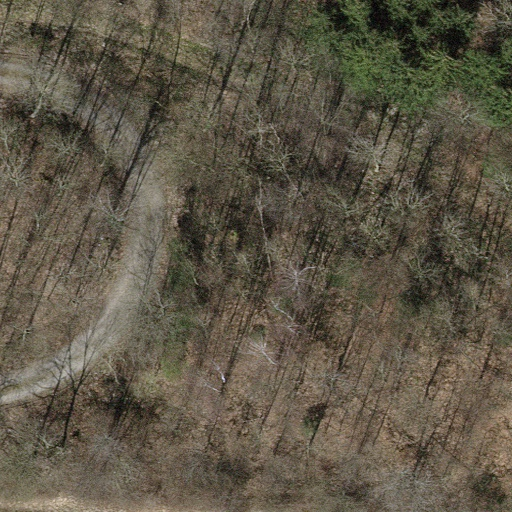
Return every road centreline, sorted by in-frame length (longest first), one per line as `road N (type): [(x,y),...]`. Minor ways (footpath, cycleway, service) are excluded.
road 1 (track): [(0,9),(143,45),(443,167),(511,214)]
road 2 (track): [(0,391),(77,363),(135,280),(145,186),(83,99),(0,76)]
